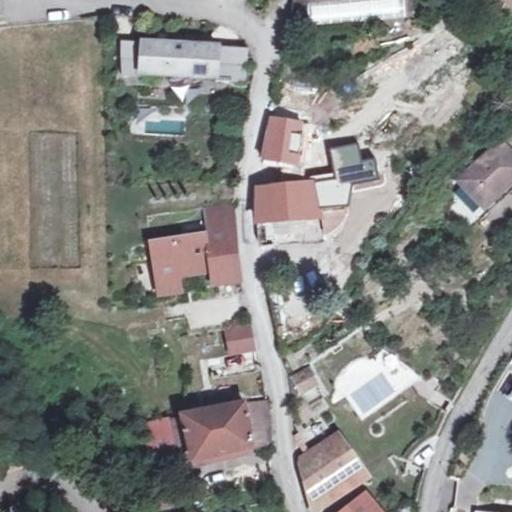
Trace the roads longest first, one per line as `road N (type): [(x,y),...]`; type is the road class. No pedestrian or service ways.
road 1 (residential): [(280,13),(244,188),(244,227),(295,511)]
road 2 (tertiary): [(511,323),(446,439),(425,511)]
road 3 (residential): [(280,13),(128,0)]
